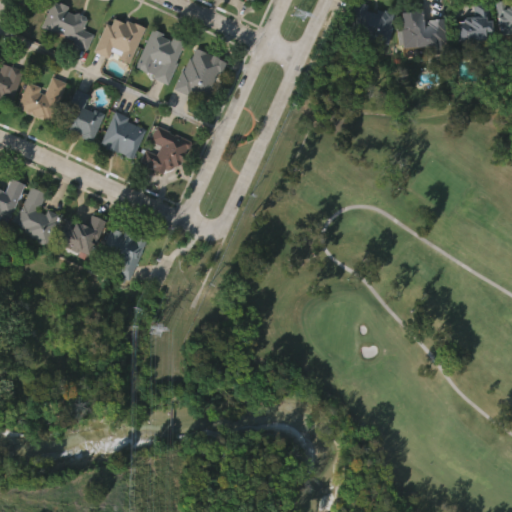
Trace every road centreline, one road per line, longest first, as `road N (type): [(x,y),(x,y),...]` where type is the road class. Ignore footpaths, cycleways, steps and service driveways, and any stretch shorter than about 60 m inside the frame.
road 1 (tertiary): [(221,239),(326,0)]
road 2 (tertiary): [(221,239),(0,138)]
road 3 (tertiary): [(281,0),(187,224)]
road 4 (residential): [(298,61),(168,0)]
